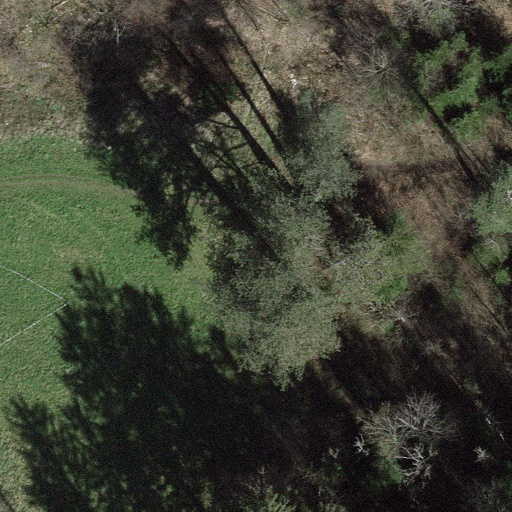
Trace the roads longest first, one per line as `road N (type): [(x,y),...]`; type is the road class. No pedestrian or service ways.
road 1 (track): [(148,462),(511,415)]
road 2 (track): [(0,189),(35,184),(116,235),(138,315),(148,462)]
